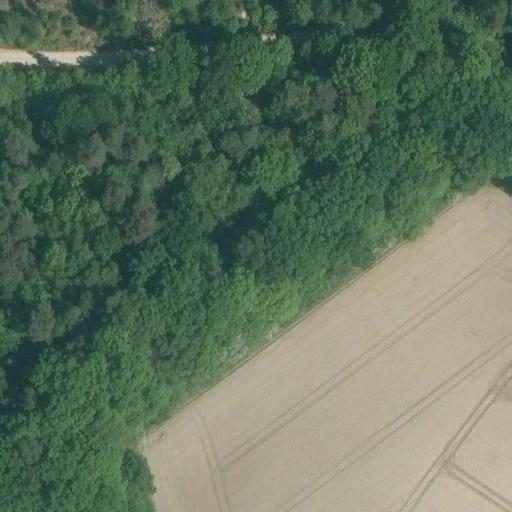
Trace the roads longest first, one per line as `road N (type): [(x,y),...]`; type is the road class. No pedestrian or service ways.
road 1 (track): [(440,78),(93,310),(0,388)]
road 2 (track): [(440,78),(346,44),(282,39),(134,60),(0,59)]
